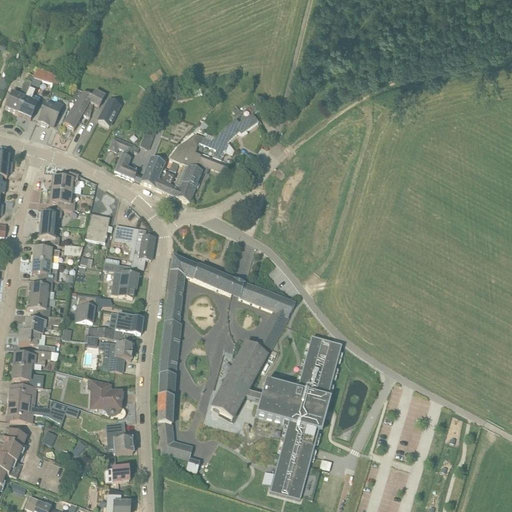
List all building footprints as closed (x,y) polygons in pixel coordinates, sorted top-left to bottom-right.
[(46,31),(39,28),(34,41),(41,44),(46,31)] [(36,71),(34,79),(57,86),(60,78),(36,71)] [(29,91),(32,84),(31,84),(34,77),(28,75),(19,96),(12,93),(4,111),(17,117),(29,91)] [(89,104),(91,99),(83,93),(76,90),(72,100),(71,102),(73,103),(75,100),(78,102),(64,125),(73,132),(83,116),(89,120),(93,106),(89,104)] [(35,93),(29,91),(17,117),(30,122),(37,105),(31,102),(35,93)] [(99,109),(99,108),(105,97),(95,91),(91,99),(89,104),(93,106),(99,109)] [(113,120),(120,108),(109,102),(102,114),(98,123),(109,129),(113,120)] [(53,129),(63,106),(55,103),(52,109),(45,106),(37,125),(48,129),(49,127),(53,129)] [(231,112),(237,118),(243,111),(239,107),(237,109),(236,108),(231,112)] [(229,146),(227,145),(239,133),(241,136),(258,125),(252,115),(239,124),(236,120),(229,126),(212,142),(194,135),(177,150),(168,161),(182,167),(187,169),(195,173),(197,167),(204,170),(205,167),(222,174),(225,165),(220,163),(224,155),(225,155),(229,146)] [(139,149),(148,153),(155,134),(146,131),(144,131),(143,140),(139,149)] [(133,153),(135,148),(114,138),(108,151),(116,154),(118,149),(123,152),(114,175),(133,183),(136,176),(137,174),(126,169),(130,160),(129,160),(133,153)] [(0,167),(12,169),(12,164),(8,164),(9,158),(0,156),(0,167)] [(151,160),(142,179),(140,186),(154,191),(164,166),(151,160)] [(173,189),(170,188),(178,168),(165,162),(164,166),(154,191),(156,192),(189,206),(195,191),(181,185),(187,169),(182,167),(173,189)] [(11,174),(12,169),(0,167),(0,179),(2,179),(6,180),(7,174),(11,174)] [(195,191),(204,170),(197,167),(195,173),(187,169),(181,185),(195,191)] [(76,189),(77,177),(62,175),(61,181),(52,180),(51,192),(71,195),(72,188),(76,189)] [(70,201),(71,195),(51,192),(50,205),(58,206),(58,211),(61,212),(73,213),(74,202),(70,201)] [(61,212),(58,211),(53,211),(53,216),(41,215),(40,228),(56,229),(57,219),(61,219),(61,212)] [(104,245),(110,220),(90,216),(85,241),(104,245)] [(55,239),(56,229),(40,228),(39,240),(51,241),(50,246),(58,247),(59,240),(55,239)] [(150,263),(154,240),(137,237),(138,232),(116,228),(113,242),(125,244),(131,251),(129,261),(132,262),(131,269),(143,271),(145,262),(150,263)] [(80,258),(83,249),(64,247),(64,256),(80,258)] [(33,263),(50,264),(50,258),(59,259),(59,253),(34,251),(33,263)] [(91,261),(81,259),(79,266),(86,267),(86,269),(89,269),(91,261)] [(239,302),(244,287),(238,285),(230,282),(173,259),(168,286),(164,322),(180,324),(184,280),(234,300),(239,302)] [(49,271),(50,264),(33,263),(32,275),(40,276),(39,282),(52,283),(56,283),(57,271),(49,271)] [(110,297),(132,301),(133,292),(135,292),(138,278),(117,275),(119,267),(113,266),(104,265),(103,272),(114,274),(110,297)] [(52,283),(39,282),(38,288),(30,287),(28,299),(46,301),(47,294),(51,294),(52,283)] [(70,293),(72,284),(62,284),(64,288),(66,291),(70,293)] [(308,469),(311,459),(314,448),(324,413),(325,410),(341,349),(310,340),(304,363),(304,365),(302,370),(296,392),(265,383),(261,397),(253,395),(247,393),(294,307),(244,287),(239,302),(269,314),(273,315),(269,323),(255,350),(245,345),(210,409),(232,421),(241,404),(244,399),(259,403),(256,417),(288,426),(284,438),(275,474),(269,494),(300,502),(301,496),(308,469)] [(78,307),(77,306),(74,324),(93,326),(95,308),(95,309),(96,300),(90,299),(79,297),(78,307)] [(48,319),(49,319),(50,309),(46,308),(46,301),(28,299),(27,311),(36,312),(36,318),(48,319)] [(140,337),(142,321),(118,318),(117,322),(115,321),(114,331),(115,333),(140,337)] [(65,321),(49,319),(48,319),(47,326),(64,328),(65,321)] [(39,336),(42,337),(42,331),(45,331),(45,324),(25,322),(24,334),(39,336)] [(159,376),(176,378),(181,327),(179,327),(180,324),(164,322),(159,368),(159,376)] [(114,341),(115,333),(114,331),(93,328),(92,338),(114,341)] [(72,332),(63,331),(62,341),(70,342),(72,332)] [(36,348),(36,343),(38,344),(39,336),(24,334),(19,334),(18,346),(36,348)] [(122,374),(123,361),(131,362),(132,348),(106,345),(106,346),(101,346),(100,354),(104,355),(103,359),(110,360),(109,373),(122,374)] [(51,355),(54,355),(55,349),(38,347),(37,353),(51,355)] [(51,355),(37,353),(30,353),(29,359),(14,357),(13,369),(30,371),(31,366),(44,367),(45,362),(50,363),(51,355)] [(29,376),(30,371),(13,369),(12,382),(27,383),(26,389),(35,389),(42,390),(43,382),(37,381),(37,377),(29,376)] [(176,378),(159,376),(158,398),(175,399),(176,378)] [(125,416),(125,415),(125,414),(125,413),(124,412),(124,411),(123,410),(122,410),(122,405),(122,393),(109,393),(109,388),(92,384),(90,409),(101,409),(100,418),(108,420),(119,422),(120,422),(121,421),(122,421),(123,420),(124,420),(124,419),(125,418),(125,417),(125,416)] [(35,389),(26,389),(13,387),(12,397),(9,397),(8,405),(33,408),(35,389)] [(175,399),(158,398),(158,427),(172,427),(174,401),(175,401),(175,399)] [(31,426),(33,408),(8,405),(7,414),(10,414),(9,423),(31,426)] [(114,457),(132,455),(131,441),(125,442),(124,424),(105,426),(106,432),(107,450),(114,450),(114,457)] [(172,427),(158,427),(157,459),(188,467),(189,461),(192,450),(172,445),(172,427)] [(16,465),(26,438),(6,431),(2,441),(0,440),(0,489),(5,476),(8,477),(16,480),(17,479),(20,480),(22,476),(18,475),(21,467),(16,465)] [(46,434),(41,444),(50,448),(55,438),(46,434)] [(188,467),(186,472),(197,474),(200,464),(189,461),(188,467)] [(321,461),(319,470),(324,471),(329,472),(331,464),(321,461)] [(112,486),(128,484),(128,470),(111,471),(112,486)] [(18,489),(15,482),(9,484),(11,491),(18,489)] [(121,498),(107,496),(105,511),(128,511),(129,505),(120,504),(121,498)] [(49,511),(50,510),(43,507),(44,504),(30,498),(26,509),(31,511),(49,511)]
